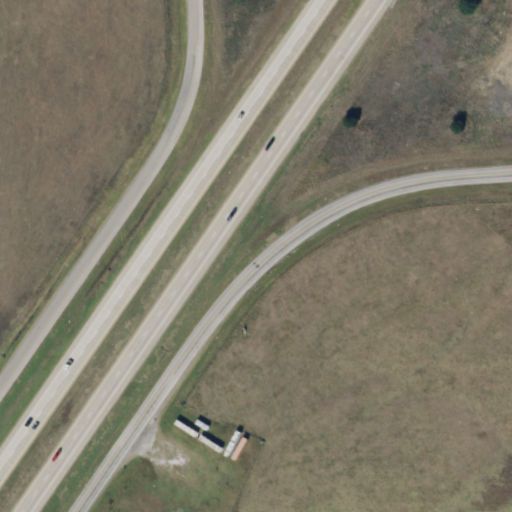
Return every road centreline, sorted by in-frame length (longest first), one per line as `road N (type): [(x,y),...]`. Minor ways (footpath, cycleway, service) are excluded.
road 1 (motorway): [(23,511),(379,0)]
road 2 (tertiary): [(79,511),(201,338),(267,263),(337,212),(379,195),(511,177)]
road 3 (motorway): [(327,0),(0,472)]
road 4 (tertiary): [(195,0),(198,35),(169,135),(0,389)]
